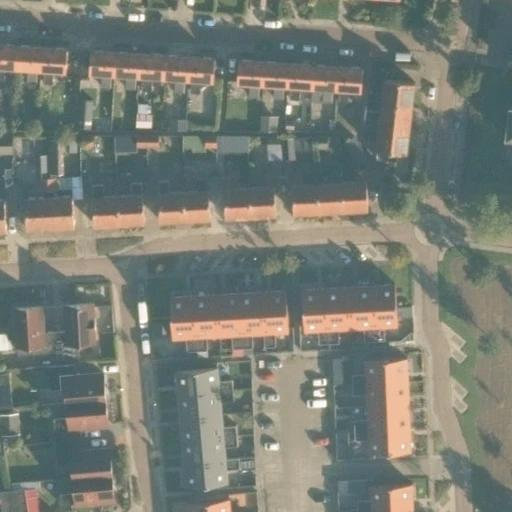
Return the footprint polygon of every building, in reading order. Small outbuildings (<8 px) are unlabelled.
[(18,45),(0,44),(0,80),(4,80),(5,67),(16,68),(18,45)] [(37,70),(41,70),(42,47),(18,45),(16,68),(28,69),(27,82),(36,82),(37,70)] [(67,49),(42,47),(41,70),(45,70),(44,83),(53,84),(53,71),(66,72),(67,49)] [(111,74),(115,74),(116,52),(91,50),(90,73),(103,74),(102,87),(110,87),(111,74)] [(135,76),(139,76),(141,53),(116,52),(115,74),(127,75),(126,88),(134,89),(135,76)] [(152,77),(164,78),(165,55),(141,53),(139,76),(144,76),(143,90),(151,90),(152,77)] [(184,79),(189,79),(190,56),(165,55),(164,78),(176,79),(175,92),(183,92),(184,79)] [(215,58),(190,56),(189,79),(193,79),(192,92),(200,93),(201,80),(213,81),(215,58)] [(259,84),(262,84),(264,61),(239,60),(238,82),(250,83),(250,96),(258,97),(259,84)] [(264,61),(262,84),(275,85),(273,110),(281,110),(283,86),(287,86),(289,63),(264,61)] [(300,87),(312,87),(313,65),(289,63),(287,86),(291,86),(290,99),(291,99),(299,99),(300,87)] [(338,66),(313,65),(312,87),(323,88),(322,102),(331,102),(332,89),(336,89),(338,66)] [(362,68),(338,66),(336,89),(340,89),(339,102),(347,103),(348,90),(361,91),(362,68)] [(383,85),(381,102),(412,106),(415,82),(384,79),(385,72),(374,71),(372,83),(383,85)] [(410,129),(412,106),(381,102),(380,111),(366,109),(365,119),(379,120),(378,126),(410,129)] [(148,114),(148,105),(137,104),(137,113),(148,114)] [(151,127),(152,114),(148,114),(137,113),(136,126),(151,127)] [(358,131),(359,117),(339,116),(338,130),(358,131)] [(187,130),(187,119),(169,119),(169,129),(187,130)] [(277,131),(277,120),(261,120),(261,130),(277,131)] [(410,129),(378,126),(378,130),(364,129),(363,138),(377,140),(376,149),(378,149),(377,158),(398,160),(399,152),(407,153),(410,129)] [(93,135),(82,135),(82,148),(93,147),(93,135)] [(137,135),(137,146),(148,146),(148,136),(137,135)] [(49,140),(49,174),(63,174),(62,136),(50,136),(50,140),(49,140)] [(148,136),(148,146),(158,146),(159,136),(148,136)] [(205,136),(205,146),(217,147),(217,136),(205,136)] [(312,147),(328,148),(328,136),(313,136),(312,147)] [(368,156),(354,136),(344,143),(357,163),(368,156)] [(267,149),(281,149),(280,137),(267,137),(267,149)] [(281,138),(283,159),(296,158),(295,138),(281,138)] [(36,176),(47,176),(46,155),(35,155),(36,176)] [(355,181),(341,182),(343,211),(368,209),(366,180),(365,180),(365,169),(355,169),(355,181)] [(332,182),(316,183),(318,212),(343,211),(341,182),(340,170),(331,170),(332,182)] [(294,214),(318,212),(316,183),(302,184),(301,172),(292,173),(293,185),(292,185),(294,214)] [(251,216),(276,215),(274,185),(273,185),(273,174),(263,175),(264,186),(249,187),(251,216)] [(81,176),(71,177),(72,189),(72,195),(72,199),(83,198),(81,176)] [(226,217),(251,216),(249,187),(235,188),(234,176),(224,177),(225,189),(224,189),(226,217)] [(57,190),(72,189),(71,177),(56,178),(57,190)] [(51,228),(47,178),(39,179),(39,191),(43,191),(43,197),(25,198),(27,229),(51,228)] [(56,178),(47,178),(51,228),(74,226),(72,199),(72,195),(54,197),(54,190),(57,190),(56,178)] [(198,190),(183,191),(184,220),(210,219),(208,190),(207,190),(206,178),(198,179),(198,190)] [(160,222),(184,220),(183,191),(168,192),(168,180),(158,181),(159,193),(158,193),(160,222)] [(132,194),(117,195),(119,224),(144,222),(142,194),(141,194),(141,182),(132,182),(132,194)] [(94,225),(119,224),(117,195),(102,196),(101,184),(93,185),(94,196),(93,196),(94,225)] [(385,340),(384,326),(398,325),(395,284),(372,285),(375,340),(385,340)] [(364,327),(365,341),(375,340),(372,285),(349,287),(351,328),(364,327)] [(326,288),(329,343),(339,342),(339,329),(351,328),(349,287),(326,288)] [(319,344),(329,343),(326,288),(302,289),(305,331),(318,330),(319,344)] [(264,333),(265,347),(276,346),(275,332),(289,332),(286,290),(263,291),(265,333),(264,333)] [(265,333),(263,291),(240,293),(243,348),(253,347),(252,334),(264,333),(265,333)] [(233,348),(243,348),(240,293),(217,294),(219,335),(232,335),(233,348)] [(219,335),(217,294),(194,295),(197,350),(208,350),(207,336),(219,335)] [(186,337),(187,351),(197,350),(194,295),(170,297),(173,338),(186,337)] [(67,331),(55,332),(56,359),(79,358),(79,343),(94,342),(93,329),(95,329),(95,320),(93,320),(92,303),(65,305),(67,331)] [(14,325),(14,334),(16,334),(18,355),(33,354),(34,360),(56,359),(55,332),(43,332),(42,306),(15,308),(16,325),(14,325)] [(170,319),(154,320),(155,332),(171,331),(170,319)] [(408,382),(407,358),(365,359),(366,373),(352,374),(353,384),(408,382)] [(103,374),(76,376),(75,364),(35,367),(37,381),(50,380),(51,389),(66,388),(67,403),(106,399),(103,374)] [(233,390),(232,379),(219,381),(218,367),(176,371),(178,395),(233,390)] [(344,372),(334,373),(335,383),(344,383),(344,372)] [(0,384),(10,384),(10,373),(0,374),(0,384)] [(367,406),(409,405),(408,382),(353,384),(353,394),(367,394),(367,406)] [(221,401),(234,400),(233,390),(178,395),(180,417),(222,414),(221,401)] [(108,425),(106,399),(67,403),(69,418),(54,419),(56,442),(81,439),(80,428),(108,425)] [(367,406),(368,419),(354,419),(355,429),(410,427),(409,405),(367,406)] [(0,418),(1,435),(15,434),(14,413),(0,414),(0,418)] [(236,425),(223,426),(222,414),(180,417),(182,440),(237,435),(236,425)] [(369,439),(369,453),(411,451),(410,427),(355,429),(355,440),(369,439)] [(348,429),(336,430),(337,443),(349,443),(348,429)] [(237,435),(182,440),(184,463),(226,459),(226,458),(225,447),(238,445),(237,435)] [(73,463),(74,478),(112,475),(110,449),(82,451),(81,439),(56,442),(58,464),(73,463)] [(254,456),(239,457),(240,468),(240,469),(255,468),(254,456)] [(186,486),(228,483),(227,469),(240,468),(239,457),(226,458),(226,459),(184,463),(186,486)] [(115,501),(112,475),(74,478),(75,493),(60,494),(61,505),(115,501)] [(25,489),(39,488),(39,481),(11,483),(12,490),(25,488),(25,489)] [(339,481),(339,491),(351,491),(351,481),(339,481)] [(371,499),(357,499),(358,510),(413,508),(412,484),(370,485),(371,499)] [(25,488),(12,490),(15,511),(28,511),(26,497),(25,489),(25,488)] [(15,511),(12,490),(0,492),(0,497),(2,511),(15,511)] [(38,511),(37,496),(26,497),(28,511),(38,511)] [(243,511),(244,511),(233,511),(230,511),(229,499),(188,502),(188,511),(243,511)]
